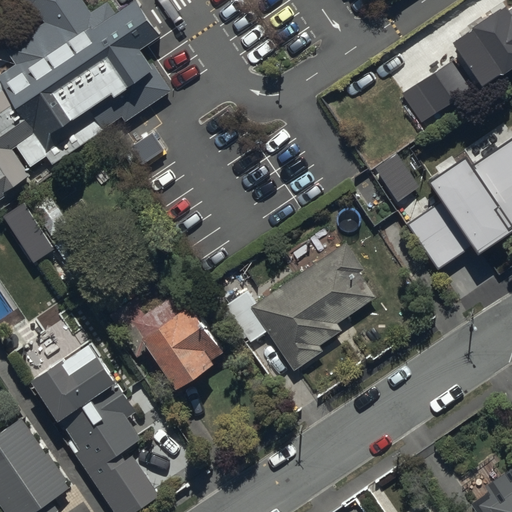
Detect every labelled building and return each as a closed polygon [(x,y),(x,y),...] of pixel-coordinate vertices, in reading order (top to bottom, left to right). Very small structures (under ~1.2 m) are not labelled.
[(0,195),(32,174),(14,148),(19,144),(33,165),(49,154),(55,162),(101,130),(125,114),(127,118),(169,89),(140,47),(158,35),(137,4),(120,16),(110,2),(93,14),(83,0),(15,0),(36,4),(47,22),(8,47),(18,63),(0,74),(0,82),(1,83),(0,84),(0,195)] [(511,2),(458,39),(488,83),(511,66),(511,2)] [(399,95),(418,124),(473,88),(453,59),(399,95)] [(511,138),(474,164),(468,155),(432,179),(444,197),(408,221),(440,268),(476,244),(482,254),(511,234),(511,138)] [(397,154),(376,168),(399,202),(420,188),(397,154)] [(71,221),(51,193),(34,204),(54,233),(71,221)] [(24,202),(4,216),(34,263),(55,250),(24,202)] [(55,243),(79,278),(95,267),(72,232),(55,243)] [(344,246),(253,307),(286,357),(296,371),(349,336),(339,322),(378,296),(344,246)] [(131,320),(179,390),(228,357),(181,287),(131,320)] [(144,440),(130,419),(139,413),(92,343),(83,350),(35,382),(94,469),(90,471),(117,511),(135,511),(161,495),(130,449),(144,440)] [(0,433),(0,502),(6,511),(51,511),(47,506),(73,489),(25,417),(0,433)] [(511,511),(511,477),(477,501),(485,511),(511,511)]
